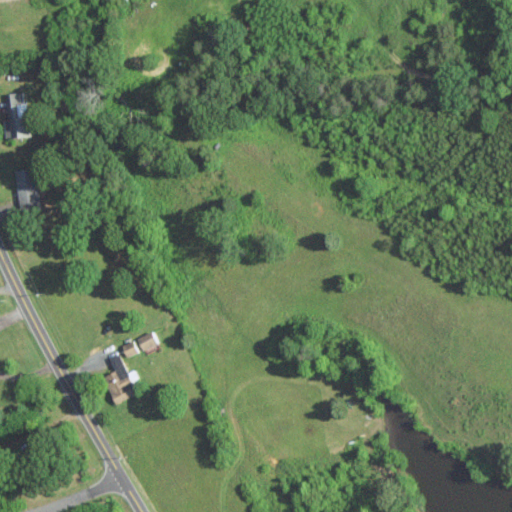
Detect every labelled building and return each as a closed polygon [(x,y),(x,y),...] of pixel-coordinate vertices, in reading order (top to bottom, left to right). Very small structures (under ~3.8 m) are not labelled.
[(8,136),(30,135),(29,100),(24,101),(23,91),(5,92),(8,136)] [(40,202),(37,166),(16,168),(20,204),(40,202)] [(138,336),(143,350),(159,344),(155,330),(138,336)] [(139,350),(135,339),(123,344),(128,355),(139,350)] [(138,393),(122,352),(111,357),(116,370),(104,375),(115,402),(138,393)]
